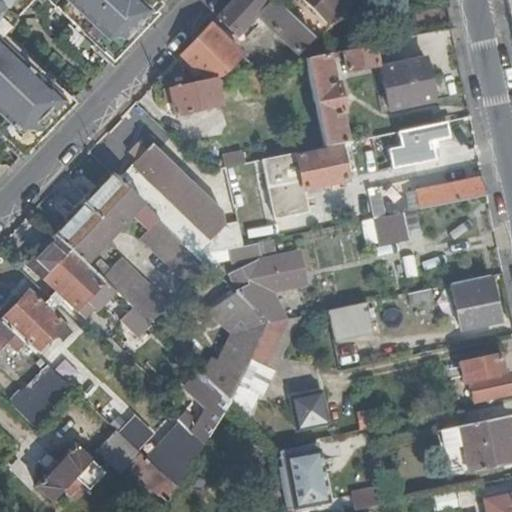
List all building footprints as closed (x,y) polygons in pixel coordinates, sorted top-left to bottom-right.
[(46,0),(111,61),(154,16),(137,0),(0,0),(0,133),(22,154),(70,104),(31,67),(0,38),(0,37),(19,10),(28,0),(35,0),(42,5),(46,0)] [(29,19),(42,5),(35,0),(28,0),(19,10),(29,19)] [(309,41),(266,0),(234,0),(214,21),(232,39),(252,18),(294,57),(309,41)] [(294,0),(323,28),(349,0),(294,0)] [(511,0),(503,2),(505,16),(511,14),(511,0)] [(207,28),(178,59),(201,83),(212,80),(216,80),(237,59),(207,28)] [(422,38),(426,57),(452,52),(447,33),(422,38)] [(343,73),(372,68),(368,49),(340,55),(343,73)] [(322,58),(301,63),(319,152),(340,148),(334,116),(339,114),(332,84),(328,85),(322,58)] [(421,63),(378,71),(385,115),(430,105),(421,63)] [(260,98),(255,72),(251,72),(239,75),(244,101),(260,98)] [(171,118),(218,108),(212,80),(201,83),(165,90),(171,118)] [(387,166),(453,162),(450,121),(394,124),(395,144),(385,144),(387,166)] [(117,184),(194,259),(195,259),(224,253),(232,251),(238,250),(233,228),(220,230),(218,216),(150,149),(143,156),(135,148),(127,158),(135,166),(117,184)] [(336,154),(292,163),(298,195),(343,186),(336,154)] [(271,225),(303,218),(298,195),(292,163),(291,158),(260,165),(271,225)] [(239,159),(219,164),(221,173),(222,173),(241,169),(239,159)] [(84,204),(75,212),(51,238),(54,241),(81,268),(106,243),(115,234),(130,219),(147,235),(139,244),(182,286),(203,266),(195,259),(194,259),(117,184),(111,179),(109,177),(84,204)] [(480,183),(412,196),(412,200),(414,215),(484,201),(480,183)] [(377,196),(366,199),(372,224),(382,222),(377,196)] [(414,215),(412,200),(403,202),(406,217),(411,216),(414,215)] [(361,251),(416,240),(411,216),(406,217),(382,222),(372,224),(358,227),(361,251)] [(27,271),(79,323),(107,294),(98,285),(81,268),(54,241),(25,269),(27,271)] [(219,282),(222,285),(235,298),(265,327),(281,323),(271,301),(303,294),(296,256),(274,261),(270,244),(253,247),(255,257),(257,266),(219,282)] [(255,257),(253,247),(238,250),(232,251),(234,261),(255,257)] [(98,285),(107,294),(130,315),(143,328),(163,307),(119,264),(98,285)] [(457,332),(491,326),(483,282),(440,291),(442,303),(451,302),(457,332)] [(408,311),(431,307),(429,293),(405,298),(408,311)] [(58,329),(25,296),(0,321),(0,329),(21,349),(30,358),(58,329)] [(218,369),(209,365),(198,382),(225,408),(234,390),(265,327),(235,298),(206,316),(232,341),(218,369)] [(364,306),(326,314),(331,344),(370,337),(364,306)] [(130,315),(122,323),(136,336),(143,329),(143,328),(130,315)] [(281,323),(265,327),(234,390),(260,402),(271,377),(261,372),(284,323),(281,323)] [(0,351),(3,348),(13,357),(21,349),(0,329),(0,351)] [(495,360),(455,368),(459,387),(465,386),(499,379),(495,360)] [(469,407),(510,398),(505,377),(499,379),(465,386),(469,407)] [(65,379),(58,385),(73,400),(75,401),(79,397),(82,394),(65,379)] [(191,411),(179,428),(205,444),(226,409),(225,408),(198,382),(196,380),(181,402),(191,411)] [(32,407),(28,403),(14,417),(36,438),(73,400),(58,385),(56,383),(32,407)] [(79,397),(75,401),(82,408),(86,404),(79,397)] [(319,398),(287,404),(294,437),(326,430),(319,398)] [(511,466),(503,422),(454,432),(463,473),(464,479),(511,468),(511,466)] [(454,432),(445,435),(454,475),(463,473),(454,432)] [(127,473),(161,506),(172,495),(168,491),(153,476),(114,439),(100,453),(124,476),(127,473)] [(279,475),(275,476),(281,511),(314,511),(327,509),(321,482),(313,483),(310,469),(318,468),(314,450),(276,458),(279,475)] [(90,492),(103,478),(76,452),(36,492),(53,508),(75,486),(77,488),(81,484),(90,492)] [(167,462),(153,476),(168,491),(181,477),(167,462)] [(431,495),(433,510),(460,507),(458,492),(431,495)] [(377,496),(352,501),(353,511),(362,511),(380,508),(377,496)] [(511,511),(511,499),(481,506),(481,511),(511,511)]
